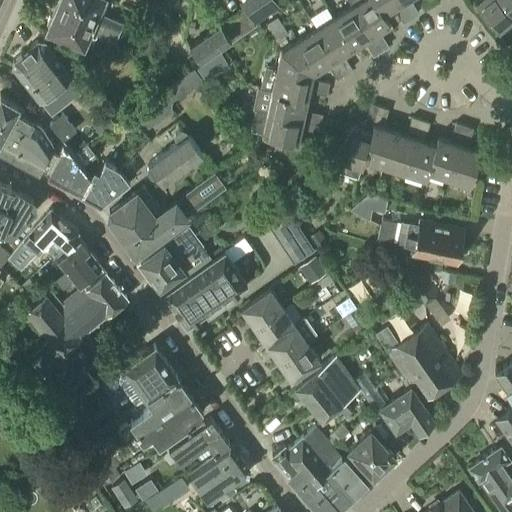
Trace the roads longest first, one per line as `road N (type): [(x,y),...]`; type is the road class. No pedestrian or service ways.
road 1 (residential): [(0,162),(53,187),(99,228),(299,511)]
road 2 (residential): [(360,511),(469,402),(511,166)]
